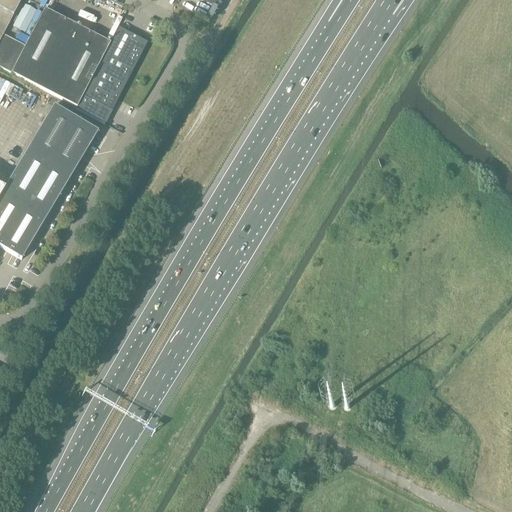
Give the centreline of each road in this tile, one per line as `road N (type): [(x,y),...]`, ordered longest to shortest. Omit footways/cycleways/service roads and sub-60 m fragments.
road 1 (motorway): [(82,511),(382,9)]
road 2 (motorway): [(333,26),(46,511)]
road 3 (unclassified): [(0,326),(24,321),(181,60),(179,24),(128,0)]
road 4 (track): [(466,511),(270,417),(213,511)]
